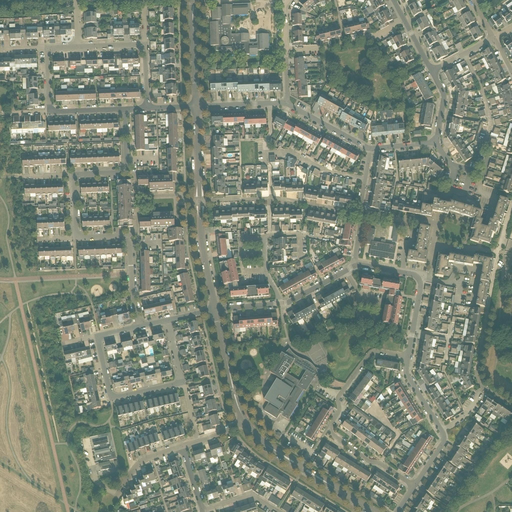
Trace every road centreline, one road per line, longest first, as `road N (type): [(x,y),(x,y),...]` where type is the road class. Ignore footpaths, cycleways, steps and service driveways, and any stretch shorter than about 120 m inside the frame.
road 1 (residential): [(414,486),(330,430),(337,397),(372,350),(408,356)]
road 2 (tertiary): [(214,309),(196,106)]
road 3 (tertiary): [(374,511),(269,447),(244,420)]
road 4 (residential): [(182,447),(143,460),(117,495),(95,481),(86,439)]
road 5 (residential): [(75,238),(130,236),(139,326)]
road 6 (residential): [(408,356),(418,278),(356,265)]
road 7 (residential): [(183,382),(111,398),(96,336)]
road 8 (residential): [(356,265),(370,149)]
